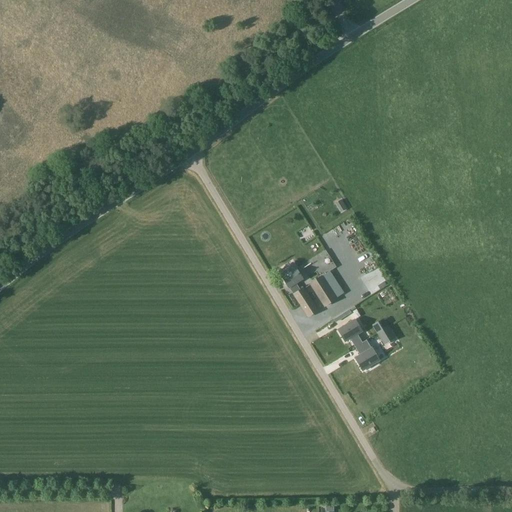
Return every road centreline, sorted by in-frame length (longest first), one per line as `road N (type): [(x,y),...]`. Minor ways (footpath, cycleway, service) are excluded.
road 1 (unclassified): [(511,488),(407,488),(377,466),(189,154)]
road 2 (unclassified): [(189,154),(412,0)]
road 3 (unclassified): [(0,287),(189,154)]
